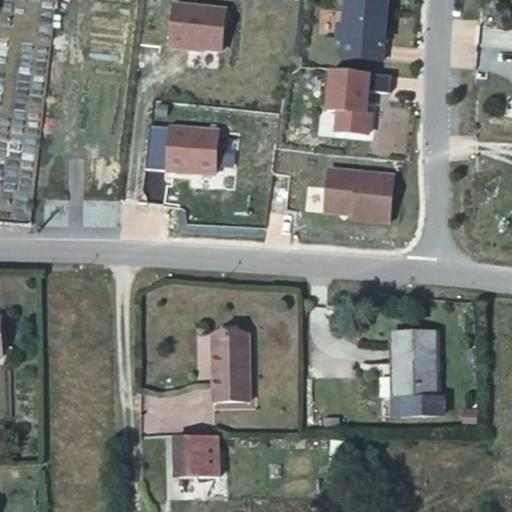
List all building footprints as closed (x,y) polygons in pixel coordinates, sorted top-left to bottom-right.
[(387,14),(387,0),(339,0),(339,10),(387,14)] [(173,5),(170,53),(225,55),(227,8),(173,5)] [(383,62),(387,14),(339,10),(338,22),(334,22),(332,40),(339,41),(338,58),(383,62)] [(389,96),(390,75),(328,73),(326,119),(336,119),(335,139),(370,141),(372,95),(389,96)] [(215,176),(218,127),(167,124),(163,172),(215,176)] [(393,173),(326,166),(323,217),(393,226),(393,173)] [(217,333),(218,401),(253,400),(251,333),(217,333)] [(399,334),(399,362),(409,362),(409,396),(416,396),(416,411),(451,411),(451,396),(446,397),(446,334),(399,334)] [(399,397),(409,396),(409,362),(399,362),(399,397)] [(176,437),(176,474),(217,475),(218,437),(176,437)]
